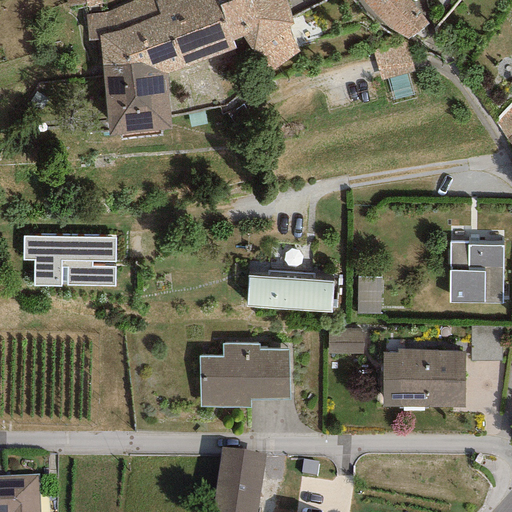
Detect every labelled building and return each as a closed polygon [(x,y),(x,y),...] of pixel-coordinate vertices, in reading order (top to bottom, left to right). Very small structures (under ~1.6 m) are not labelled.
[(99,0),(65,0),(67,9),(100,2),(99,0)] [(88,42),(100,40),(99,35),(134,25),(159,15),(154,1),(155,0),(135,0),(106,13),(86,15),(88,42)] [(155,0),(154,1),(159,15),(164,13),(185,68),(235,49),(233,40),(220,6),(217,0),(155,0)] [(294,24),(284,0),(234,0),(220,6),(233,40),(243,38),(252,49),(271,72),(299,51),(289,25),(294,24)] [(408,38),(428,24),(407,0),(363,0),(388,27),(408,38)] [(159,15),(134,25),(151,68),(168,74),(185,68),(164,13),(159,15)] [(108,136),(171,129),(168,74),(151,68),(134,25),(99,35),(100,40),(108,136)] [(405,43),(373,52),(378,70),(382,81),(413,71),(410,62),(405,43)] [(511,106),(497,120),(511,137),(511,136),(511,106)] [(34,260),(34,286),(115,287),(115,238),(23,237),(23,260),(34,260)] [(467,242),(450,243),(449,303),(502,304),(503,246),(467,246),(467,242)] [(333,283),(313,282),(314,275),(268,271),(267,278),(247,277),(245,307),(331,312),(333,283)] [(381,279),(357,278),(357,314),(380,314),(381,279)] [(500,326),(470,326),(470,361),(500,361),(500,326)] [(364,330),(328,329),(327,354),(363,354),(364,330)] [(250,408),(250,399),(289,399),(289,350),(258,350),(258,345),(222,345),(222,357),(199,357),(199,408),(250,408)] [(383,352),(382,407),(464,407),(464,351),(397,350),(397,353),(383,352)] [(256,511),(266,455),(221,448),(212,511),(256,511)] [(317,462),(302,459),(300,472),(315,475),(317,462)] [(0,475),(0,511),(40,511),(39,475),(5,476),(0,475)]
